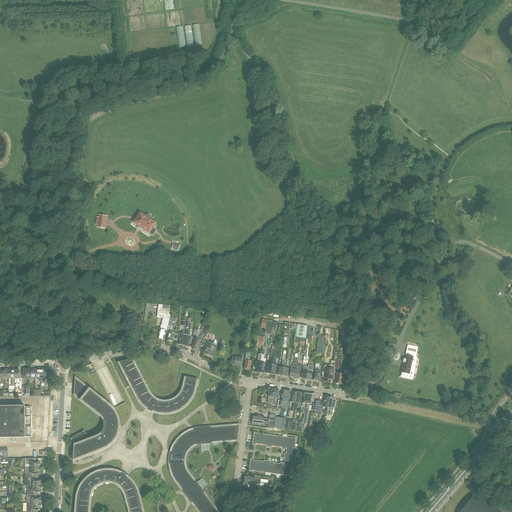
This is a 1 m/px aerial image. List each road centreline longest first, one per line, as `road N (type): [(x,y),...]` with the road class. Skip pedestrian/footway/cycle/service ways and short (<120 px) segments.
road 1 (track): [(17,250),(68,89),(194,73),(217,61),(233,38)]
road 2 (track): [(346,318),(327,253),(290,192),(265,77),(233,38)]
road 3 (residential): [(250,381),(141,346),(64,363)]
road 4 (unclassified): [(57,511),(64,363)]
road 5 (primary): [(429,511),(511,415)]
